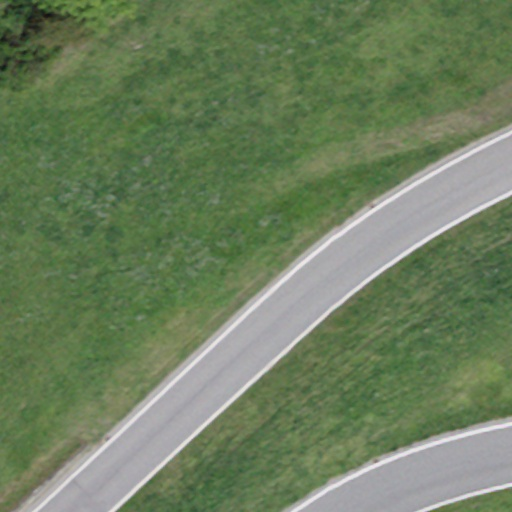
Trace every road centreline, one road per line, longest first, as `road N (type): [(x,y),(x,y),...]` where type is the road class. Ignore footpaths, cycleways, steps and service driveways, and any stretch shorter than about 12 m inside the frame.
road 1 (tertiary): [(94,511),(371,253),(511,177)]
road 2 (tertiary): [(511,462),(456,470),(367,511)]
